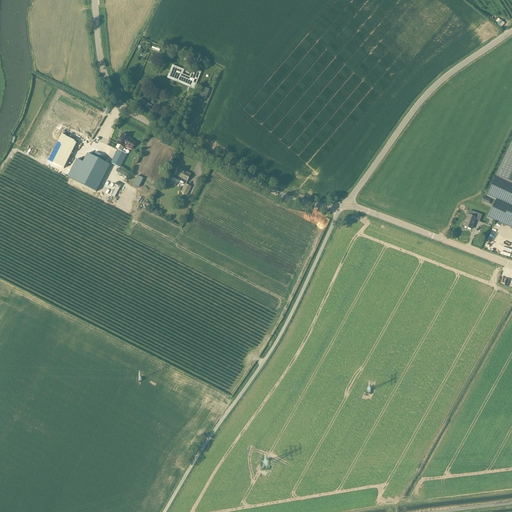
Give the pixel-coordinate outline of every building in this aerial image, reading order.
[(173,67),(170,74),(175,76),(174,80),(193,88),(200,72),(194,70),(190,79),(181,75),(183,71),(173,67)] [(169,80),(167,88),(185,94),(187,87),(169,80)] [(117,150),(110,164),(120,168),(127,155),(122,152),(125,147),(131,150),(135,143),(130,140),(129,139),(129,138),(122,134),(117,144),(120,146),(118,150),(117,150)] [(511,140),(487,195),(496,199),(488,217),(511,228),(511,140)] [(77,159),(68,177),(72,179),(96,192),(110,165),(104,162),(106,157),(96,152),(93,157),(87,154),(83,162),(77,159)] [(174,176),(173,178),(180,181),(184,183),(183,185),(185,186),(185,184),(186,184),(190,175),(178,168),(174,176)] [(116,172),(126,178),(128,175),(117,169),(116,172)] [(139,177),(134,185),(139,188),(144,179),(139,177)] [(185,186),(181,193),(187,195),(191,187),(186,184),(185,184),(185,186)] [(464,227),(471,230),(475,220),(479,222),(482,215),(474,212),(470,211),(468,215),(464,227)]
